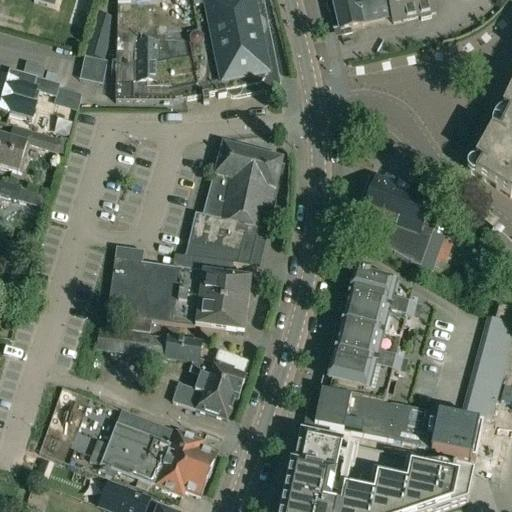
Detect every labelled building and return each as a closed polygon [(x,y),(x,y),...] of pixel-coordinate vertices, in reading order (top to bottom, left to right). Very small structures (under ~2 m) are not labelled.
[(31,0),(28,15),(79,29),(87,0),(31,0)] [(118,0),(119,9),(117,10),(116,47),(117,48),(116,107),(173,107),(201,101),(202,107),(208,106),(207,100),(217,97),(218,101),(226,99),(225,96),(226,96),(227,99),(230,100),(233,101),(236,100),(238,99),(240,96),(240,93),(257,89),(257,92),(264,97),(274,95),(279,87),(269,37),(266,38),(264,30),(267,30),(262,4),(255,0),(118,0)] [(372,0),(333,0),(343,38),(341,38),(347,61),(369,56),(368,53),(378,51),(378,52),(426,41),(436,39),(453,35),(460,32),(478,24),(494,12),(499,7),(504,0),(490,0),(430,14),(429,11),(386,21),(382,3),(374,5),(372,0)] [(96,17),(85,59),(103,64),(110,42),(110,21),(96,17)] [(32,56),(30,68),(51,71),(53,59),(32,56)] [(0,116),(9,119),(9,117),(31,124),(39,96),(56,101),(59,88),(37,81),(33,93),(17,89),(18,88),(0,83),(0,116)] [(511,90),(497,121),(491,133),(467,175),(511,199),(511,197),(511,90)] [(0,171),(20,177),(28,149),(56,157),(60,145),(13,131),(9,143),(0,140),(0,171)] [(222,148),(204,219),(258,233),(264,234),(281,163),(222,148)] [(443,242),(444,242),(432,238),(437,225),(426,221),(432,202),(375,181),(362,220),(374,224),(367,242),(420,271),(432,276),(435,265),(444,268),(453,246),(443,242)] [(0,200),(15,204),(15,203),(28,207),(31,194),(19,191),(19,192),(0,186),(0,200)] [(249,270),(258,233),(204,219),(195,217),(185,260),(232,267),(249,270)] [(243,339),(251,283),(230,280),(173,272),(142,268),(144,255),(116,251),(106,319),(128,322),(126,333),(149,336),(151,326),(243,339)] [(230,280),(232,267),(185,260),(174,259),(173,272),(230,280)] [(406,368),(394,365),(405,321),(417,324),(419,313),(408,310),(411,296),(391,286),(368,280),(369,275),(356,272),(325,395),(384,407),(392,376),(404,379),(406,368)] [(495,322),(511,327),(511,312),(498,308),(495,322)] [(511,329),(487,323),(484,335),(511,342),(511,329)] [(193,366),(199,367),(200,362),(202,345),(98,332),(95,353),(193,366)] [(511,342),(484,335),(481,347),(509,355),(511,342)] [(478,359),(506,367),(509,355),(481,347),(478,359)] [(196,378),(191,393),(179,389),(173,406),(227,425),(228,421),(230,419),(231,416),(231,412),(234,404),(237,405),(246,380),(245,380),(249,366),(215,354),(211,366),(200,362),(199,367),(193,366),(189,376),(196,378)] [(474,371),(502,379),(506,367),(478,359),(474,371)] [(471,383),(499,391),(502,379),(474,371),(471,383)] [(468,395),(496,403),(499,391),(471,383),(468,395)] [(465,407),(493,415),(496,403),(468,395),(465,407)] [(320,396),(313,430),(431,454),(473,463),(479,428),(320,396)] [(462,419),(490,427),(493,415),(465,407),(462,419)] [(200,501),(216,460),(200,454),(203,447),(122,415),(109,448),(97,444),(87,471),(115,482),(117,475),(155,490),(155,491),(182,501),(184,494),(200,501)] [(300,438),(293,472),(290,471),(280,511),(450,511),(468,506),(474,476),(441,469),(342,447),(311,440),(300,438)] [(151,503),(108,487),(98,511),(99,511),(165,511),(150,506),(151,503)]
